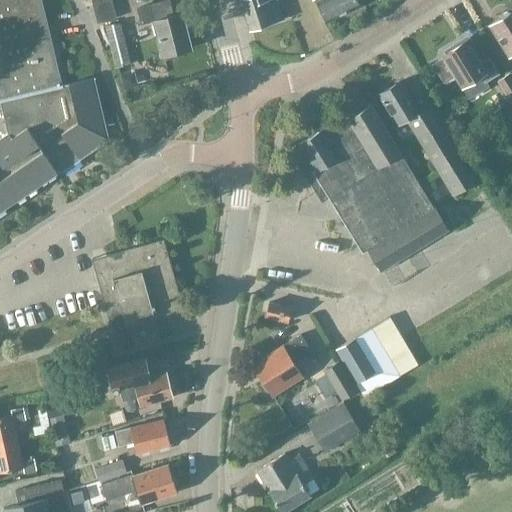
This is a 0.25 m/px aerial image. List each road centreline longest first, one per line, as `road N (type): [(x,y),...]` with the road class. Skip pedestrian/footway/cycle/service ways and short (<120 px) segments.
road 1 (tertiary): [(209,511),(213,388),(240,155)]
road 2 (residential): [(241,95),(318,74),(429,0)]
road 3 (residential): [(151,170),(75,0)]
road 4 (residential): [(0,269),(151,170)]
